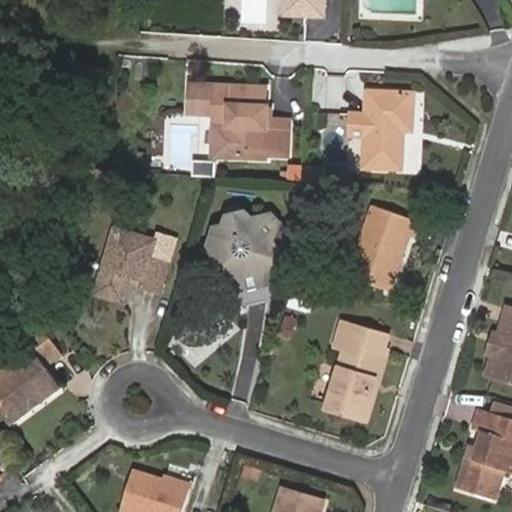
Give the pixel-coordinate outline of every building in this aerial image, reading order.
[(286,0),(286,15),(324,16),(325,0),(286,0)] [(271,120),(271,107),(266,107),(267,88),(217,86),(192,85),(191,108),(216,109),(230,109),(230,129),(217,128),(216,157),(228,157),(256,158),(257,148),(267,149),(266,155),(288,156),(290,120),(271,120)] [(365,168),(402,170),(404,131),(413,131),(414,94),(369,92),(368,115),(367,138),(365,168)] [(350,137),(367,138),(368,115),(351,114),(350,137)] [(308,166),(292,165),(291,182),(308,183),(308,166)] [(328,167),(308,166),(308,183),(322,184),(328,184),(328,167)] [(118,175),(103,174),(102,189),(117,190),(118,175)] [(355,186),(333,185),(332,207),(354,208),(355,186)] [(411,237),(414,238),(420,222),(374,206),(349,277),(391,291),(411,237)] [(247,290),(265,286),(268,273),(275,271),(281,250),(275,242),(281,223),(274,215),(254,219),(247,212),(228,217),(225,226),(216,228),(209,249),(216,256),(213,266),(226,280),(236,277),(247,290)] [(116,229),(97,294),(123,302),(130,277),(144,282),(142,288),(161,293),(176,242),(158,236),(156,241),(116,229)] [(507,349),(494,356),(488,375),(511,382),(511,308),(509,308),(500,336),(507,349)] [(285,318),(280,337),(290,340),(295,322),(285,318)] [(346,350),(327,411),(364,422),(390,334),(344,320),(336,347),(346,350)] [(23,334),(34,348),(0,373),(0,408),(14,427),(65,389),(49,368),(65,356),(39,322),(23,334)] [(511,419),(480,410),(475,428),(484,431),(475,462),(467,459),(459,489),(497,500),(506,471),(511,472),(511,419)] [(134,472),(122,511),(124,511),(184,511),(191,490),(134,472)] [(321,511),(324,502),(284,490),(276,511),(321,511)]
